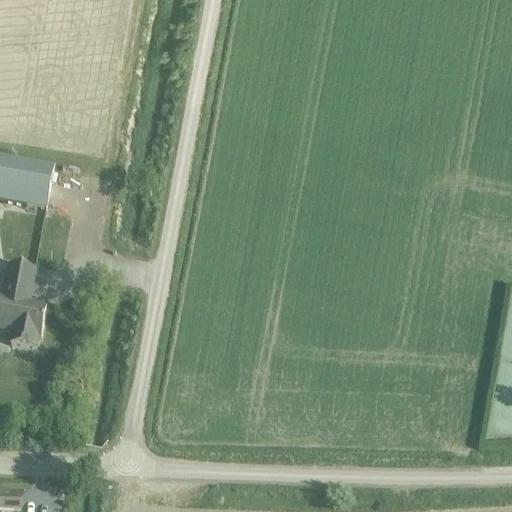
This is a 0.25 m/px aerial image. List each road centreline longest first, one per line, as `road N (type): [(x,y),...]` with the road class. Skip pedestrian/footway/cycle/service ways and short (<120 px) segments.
road 1 (unclassified): [(125,469),(213,0)]
road 2 (unclassified): [(511,477),(125,469)]
road 3 (unclassified): [(125,469),(0,465)]
